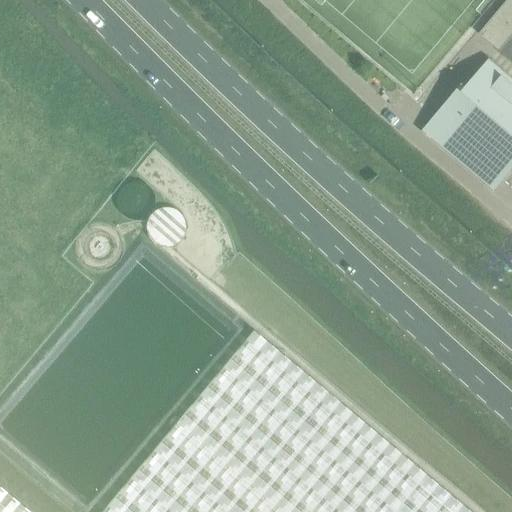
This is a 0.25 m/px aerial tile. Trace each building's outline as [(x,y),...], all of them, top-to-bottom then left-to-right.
[(511,0),(507,0),(486,26),(506,42),(498,52),(511,63),(511,0)] [(463,87),(462,86),(424,130),(488,184),(511,155),(511,79),(487,58),(463,87)] [(144,203),(144,202),(143,197),(140,191),(137,188),(134,187),(128,186),(122,187),(119,189),(116,192),(113,197),(112,202),(113,208),(116,212),(121,216),(126,218),(133,217),(138,214),(143,209),(144,203)] [(179,230),(178,225),(175,220),(171,216),(165,214),(159,215),(154,217),(150,222),(148,226),(147,229),(148,234),(151,240),(156,244),(161,245),(167,245),(173,242),(177,237),(178,234),(179,230)] [(469,511),(254,332),(103,511),(469,511)] [(0,511),(33,511),(0,483),(0,511)]
